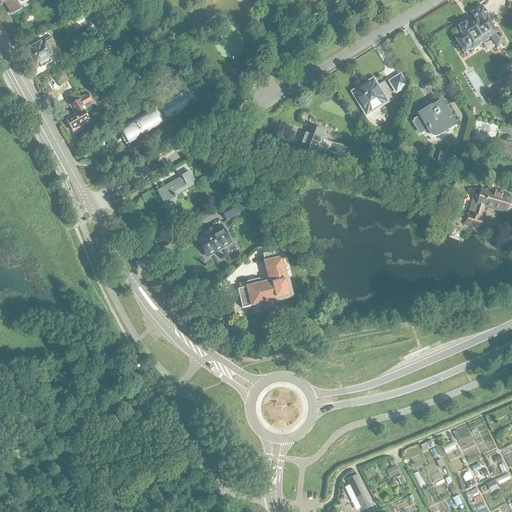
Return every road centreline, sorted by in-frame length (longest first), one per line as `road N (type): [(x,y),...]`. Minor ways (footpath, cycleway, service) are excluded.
road 1 (secondary): [(511,321),(373,383),(310,394)]
road 2 (secondary): [(313,411),(410,388),(511,340)]
road 3 (residential): [(259,104),(435,0)]
road 4 (residential): [(89,202),(259,104)]
road 5 (tertiary): [(89,202),(0,35)]
road 6 (tertiary): [(134,280),(176,341),(252,397)]
road 7 (tertiary): [(260,384),(182,331),(134,280)]
road 8 (residential): [(359,0),(277,53),(259,104)]
road 9 (unknown): [(511,396),(393,450)]
